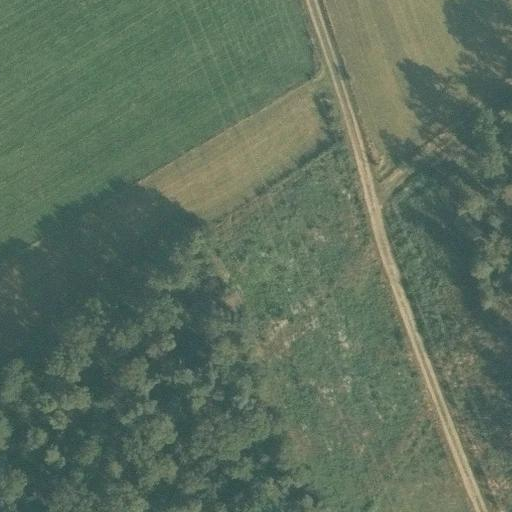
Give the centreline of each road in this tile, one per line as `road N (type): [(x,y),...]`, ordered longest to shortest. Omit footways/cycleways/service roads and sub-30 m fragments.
road 1 (track): [(372,212),(480,511)]
road 2 (track): [(308,0),(372,212)]
road 3 (track): [(372,212),(511,88)]
